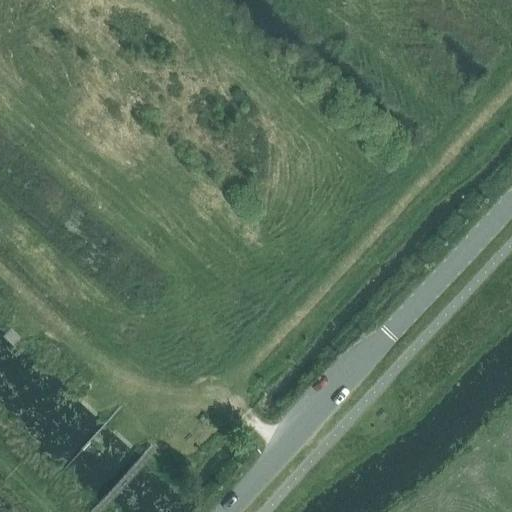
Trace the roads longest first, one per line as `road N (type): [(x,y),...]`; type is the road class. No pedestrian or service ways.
road 1 (track): [(217,390),(511,84)]
road 2 (tertiary): [(227,511),(511,203)]
road 3 (track): [(111,368),(0,268)]
